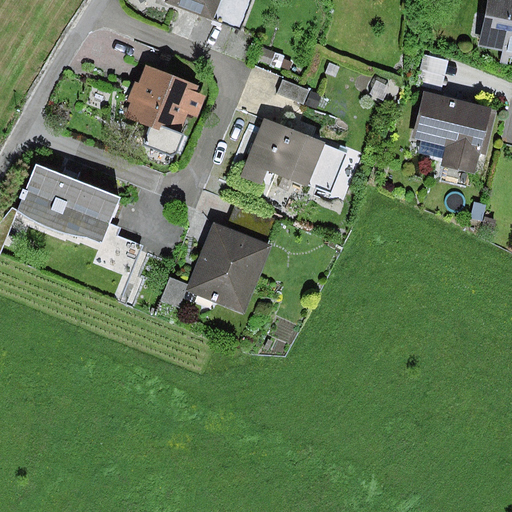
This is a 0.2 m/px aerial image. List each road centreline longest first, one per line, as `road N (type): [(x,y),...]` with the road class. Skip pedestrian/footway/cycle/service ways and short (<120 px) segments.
road 1 (residential): [(25,131),(182,196),(236,73),(95,11)]
road 2 (residential): [(25,131),(95,11)]
